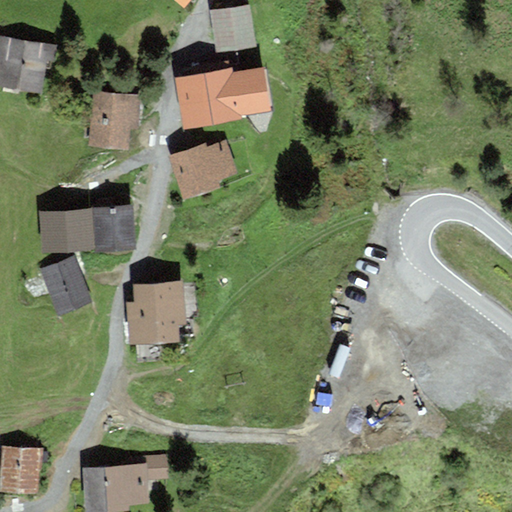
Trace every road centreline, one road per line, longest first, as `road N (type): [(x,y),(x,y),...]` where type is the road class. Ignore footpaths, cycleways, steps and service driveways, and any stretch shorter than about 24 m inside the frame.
road 1 (track): [(419,221),(364,214),(295,239),(209,317),(185,350),(160,366),(113,359)]
road 2 (residential): [(124,278),(153,206),(175,45),(203,0)]
road 3 (tertiary): [(511,333),(425,266),(415,241),(419,221),(440,209),(464,210),(511,252)]
